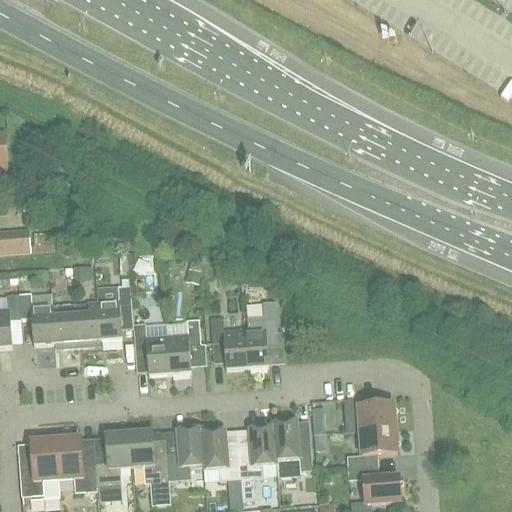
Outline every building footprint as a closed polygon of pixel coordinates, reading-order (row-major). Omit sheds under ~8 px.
[(75,185),(66,185),(68,203),(76,203),(75,185)] [(0,256),(30,254),(28,233),(0,234),(0,256)] [(0,287),(11,287),(10,273),(0,273),(0,287)] [(118,304),(98,305),(101,344),(122,342),(120,315),(132,314),(130,289),(117,290),(118,304)] [(31,296),(19,297),(21,322),(32,322),(34,349),(55,347),(52,309),(32,310),(31,296)] [(0,313),(0,351),(12,350),(10,323),(21,322),(19,297),(7,298),(8,313),(0,313)] [(89,317),(76,318),(78,350),(94,349),(94,344),(101,344),(98,305),(88,306),(89,317)] [(248,333),(244,333),(247,372),(268,370),(267,351),(279,350),(275,305),(262,306),(263,320),(247,321),(248,333)] [(52,309),(55,347),(62,347),(62,352),(78,350),(76,318),(75,307),(52,309)] [(247,372),(244,333),(224,335),(223,321),(210,322),(212,347),(224,346),(226,373),(247,372)] [(188,338),(167,339),(170,378),(191,376),(189,349),(201,348),(199,323),(187,324),(188,338)] [(133,328),(135,353),(147,352),(149,379),(170,378),(167,339),(146,341),(145,327),(133,328)] [(360,434),(396,432),(394,407),(358,410),(360,434)] [(314,438),(326,437),(324,412),(312,413),(314,438)] [(297,424),(273,426),(276,468),(277,468),(276,464),(290,463),(291,475),(313,474),(311,447),(299,448),(297,424)] [(241,483),(243,504),(255,503),(254,482),(263,482),(262,469),(276,468),(273,426),(272,426),(273,430),(249,432),(251,456),(239,457),(241,483)] [(167,458),(167,461),(169,485),(191,483),(190,471),(203,470),(204,474),(201,432),(177,434),(179,457),(167,458)] [(202,432),(201,432),(204,474),(218,472),(219,485),(241,483),(239,457),(227,458),(225,434),(202,436),(202,432)] [(348,472),(373,470),(372,459),(398,457),(396,432),(360,434),(362,459),(347,461),(348,472)] [(153,435),(129,437),(132,471),(144,470),(145,488),(150,487),(152,510),(171,508),(169,485),(167,461),(155,462),(153,435)] [(132,471),(129,437),(105,439),(107,466),(95,467),(96,468),(95,468),(97,491),(121,490),(120,472),(132,471)] [(80,441),(55,443),(59,483),(74,482),(75,497),(97,495),(97,491),(95,468),(83,469),(80,441)] [(60,501),(59,483),(55,443),(30,445),(33,473),(20,473),(22,501),(44,499),(45,502),(60,501)] [(373,470),(348,472),(349,484),(363,483),(365,508),(401,505),(399,480),(374,482),(373,470)]
